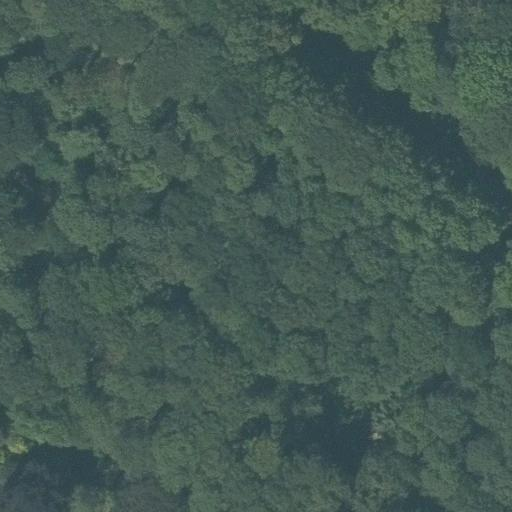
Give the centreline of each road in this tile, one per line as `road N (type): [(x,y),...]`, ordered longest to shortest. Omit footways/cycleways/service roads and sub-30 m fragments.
road 1 (track): [(0,159),(152,259),(377,430),(467,511)]
road 2 (track): [(272,511),(170,461),(0,316)]
road 3 (track): [(152,259),(157,293),(292,511)]
